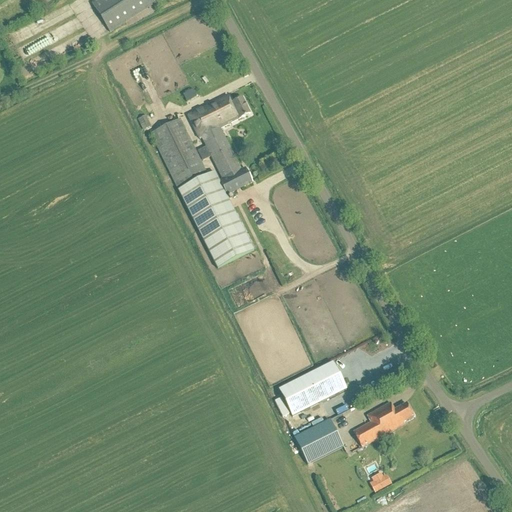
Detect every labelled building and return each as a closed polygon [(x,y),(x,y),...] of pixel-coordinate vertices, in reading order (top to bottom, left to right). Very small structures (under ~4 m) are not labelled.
[(155,4),(152,0),(100,0),(92,5),(110,33),(155,4)] [(17,44),(22,54),(51,39),(48,34),(51,32),(48,28),(17,44)] [(19,74),(73,50),(67,37),(13,61),(19,74)] [(183,103),(179,93),(168,98),(172,107),(183,103)] [(254,254),(226,198),(252,185),(245,170),(241,172),(220,130),(250,115),(242,99),(231,104),(227,97),(187,117),(198,139),(200,138),(205,148),(197,153),(202,163),(210,159),(222,181),(219,183),(214,173),(206,177),(178,121),(149,136),(217,272),(254,254)] [(124,121),(129,131),(139,126),(134,116),(124,121)] [(145,117),(137,121),(143,132),(151,128),(145,117)] [(272,271),(263,275),(265,281),(275,276),(272,271)] [(275,280),(267,282),(270,288),(277,285),(275,280)] [(221,296),(214,299),(220,311),(228,307),(221,296)] [(331,364),(278,392),(291,418),(345,391),(331,364)] [(413,418),(406,405),(394,411),(390,404),(366,418),(370,424),(352,434),(361,450),(404,426),(403,424),(413,418)] [(329,422),(294,440),(307,466),(343,448),(329,422)] [(375,495),(391,486),(385,476),(369,485),(375,495)] [(468,497),(457,480),(452,483),(458,494),(452,498),(456,505),(468,497)]
